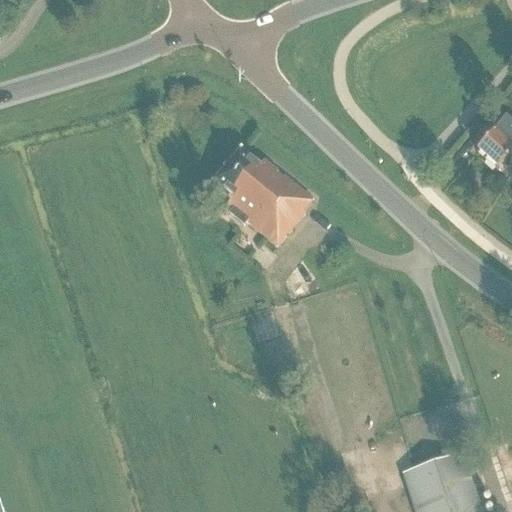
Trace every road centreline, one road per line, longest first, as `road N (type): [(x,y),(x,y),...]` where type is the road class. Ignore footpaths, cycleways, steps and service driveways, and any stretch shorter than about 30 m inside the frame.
road 1 (secondary): [(242,56),(419,226),(511,298)]
road 2 (secondary): [(0,95),(175,35),(214,36)]
